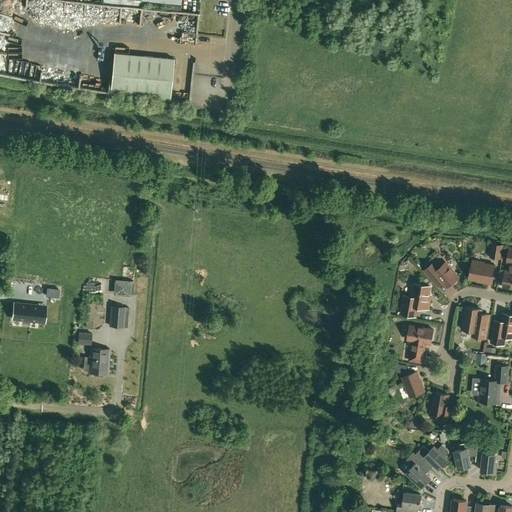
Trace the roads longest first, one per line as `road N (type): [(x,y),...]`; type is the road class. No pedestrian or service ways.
road 1 (unclassified): [(124,412),(117,404),(91,411),(0,403)]
road 2 (residential): [(444,352),(449,294),(459,285),(511,297)]
